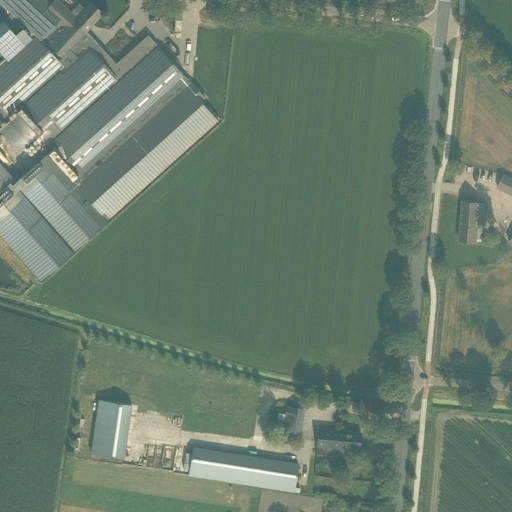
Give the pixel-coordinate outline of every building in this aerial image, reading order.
[(0,0),(12,12),(33,31),(38,35),(65,66),(86,48),(85,48),(78,40),(102,14),(90,3),(84,9),(79,4),(71,13),(57,0),(0,0)] [(12,12),(0,22),(0,61),(33,31),(31,29),(12,12)] [(0,61),(0,121),(18,106),(19,107),(65,66),(38,35),(33,31),(0,61)] [(97,44),(90,51),(116,79),(149,49),(142,41),(116,64),(97,44)] [(47,140),(45,143),(51,150),(48,153),(72,181),(76,178),(80,182),(160,110),(156,106),(187,79),(187,78),(155,43),(149,49),(116,79),(47,140)] [(18,106),(0,121),(0,131),(19,152),(38,135),(45,143),(47,140),(116,79),(90,51),(86,47),(85,48),(86,48),(65,66),(19,107),(18,106)] [(80,182),(76,185),(107,220),(217,121),(200,102),(205,97),(191,82),(160,110),(80,182)] [(0,236),(39,280),(40,281),(108,222),(107,220),(76,185),(80,182),(76,178),(72,181),(48,153),(23,175),(16,181),(0,163),(0,236)] [(511,178),(504,174),(497,187),(511,195),(511,178)] [(462,201),(459,241),(469,242),(476,242),(476,240),(483,241),(484,230),(477,229),(479,202),(472,202),(462,201)] [(98,400),(91,453),(125,458),(132,404),(98,400)] [(299,432),(304,409),(288,406),(284,429),(299,432)] [(360,433),(350,432),(319,429),(317,453),(346,456),(346,448),(359,449),(360,433)] [(193,448),(188,475),(293,492),(297,464),(283,462),(193,448)] [(351,480),(352,467),(345,466),(344,479),(351,480)]
